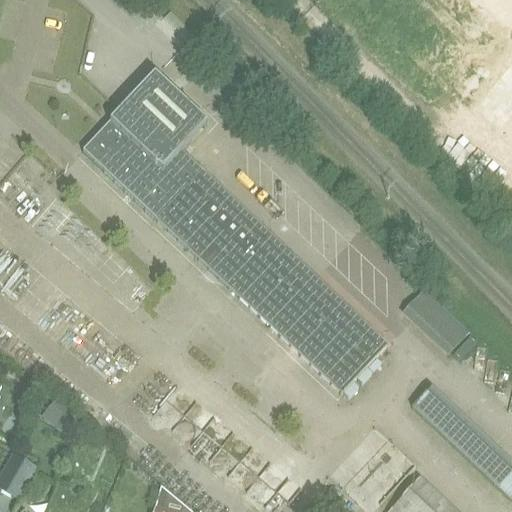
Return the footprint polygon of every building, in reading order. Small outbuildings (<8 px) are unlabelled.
[(206,128),(153,79),(82,154),(340,398),(387,349),(180,155),(206,128)] [(402,315),(449,359),(469,336),(423,293),(404,311),(405,312),(402,315)] [(166,328),(180,343),(193,331),(179,315),(166,328)] [(167,397),(175,403),(180,397),(151,373),(134,393),(156,411),(167,397)] [(185,415),(205,433),(217,420),(196,402),(185,415)] [(21,462),(5,491),(20,498),(35,471),(21,462)] [(186,511),(159,489),(152,511),(186,511)] [(439,511),(414,489),(391,511),(439,511)] [(0,511),(7,511),(8,500),(0,499),(0,511)]
